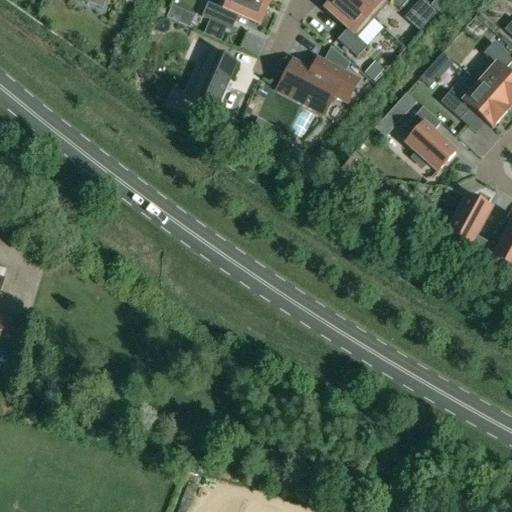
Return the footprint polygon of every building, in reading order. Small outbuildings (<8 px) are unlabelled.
[(259,27),(268,4),(258,0),(217,0),(214,8),(207,4),(201,18),(225,29),(231,15),(259,27)] [(356,40),(373,21),(348,0),(333,0),(324,11),(346,31),(336,42),(356,60),(366,48),(356,40)] [(348,0),(373,21),(389,3),(399,12),(409,0),(408,0),(348,0)] [(446,3),(442,0),(435,0),(430,7),(437,13),(446,3)] [(436,14),(424,3),(417,10),(430,21),(436,14)] [(511,22),(503,33),(511,40),(511,22)] [(472,80),(508,112),(511,107),(511,82),(503,74),(511,63),(511,62),(492,45),(482,56),(488,62),(472,80)] [(322,63),(344,74),(349,65),(330,48),(322,63)] [(209,52),(190,96),(207,103),(205,108),(217,113),(237,65),(209,52)] [(453,65),(442,55),(426,73),(434,80),(437,83),(453,65)] [(292,63),(275,94),(323,118),(333,99),(346,106),(358,82),(317,60),(310,72),(292,63)] [(373,63),(364,74),(373,82),(382,72),(373,63)] [(508,112),(472,80),(456,98),(450,93),(439,104),(459,122),(469,111),(491,131),(508,112)] [(404,118),(416,104),(406,95),(394,109),(404,118)] [(454,155),(432,135),(440,125),(422,110),(405,129),(414,136),(405,147),(415,156),(411,161),(422,170),(426,166),(437,175),(454,155)] [(270,127),(263,139),(273,145),(280,132),(270,127)] [(452,253),(474,265),(486,244),(474,238),(489,211),(466,199),(459,211),(453,207),(446,220),(452,224),(445,236),(458,242),(452,253)] [(497,250),(486,244),(474,265),(497,277),(502,267),(511,272),(511,223),(497,250)] [(13,350),(11,349),(18,324),(0,319),(0,293),(4,280),(0,278),(0,358),(10,361),(13,350)]
